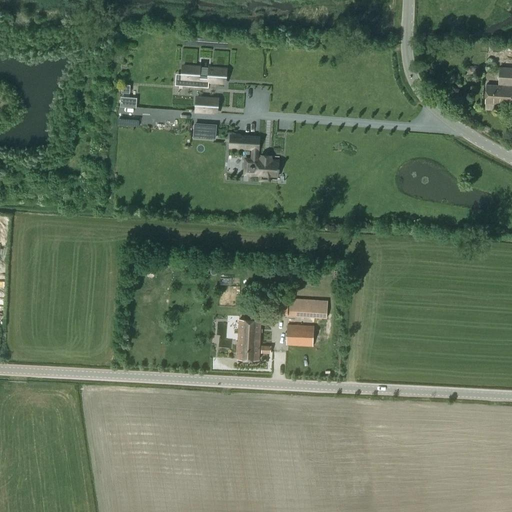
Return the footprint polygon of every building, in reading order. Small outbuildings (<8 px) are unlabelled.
[(207,87),(208,87),(209,82),(225,83),(226,68),(208,67),(208,78),(200,78),(200,67),(183,66),(182,79),(176,79),(176,84),(199,86),(199,83),(207,84),(207,87)] [(485,84),(484,104),(511,105),(511,67),(499,67),(497,85),(485,84)] [(217,98),(197,97),(196,111),(216,113),(217,98)] [(257,160),(258,137),(236,135),(236,147),(253,149),(251,165),(250,165),(250,168),(251,168),(251,173),(261,174),(260,179),(268,180),(269,175),(278,175),(278,170),(279,170),(280,167),(278,167),(279,161),(270,161),(270,156),(262,155),(262,160),(257,160)] [(270,297),(269,315),(325,318),(327,301),(270,297)] [(238,319),(237,358),(259,359),(260,320),(238,319)] [(287,324),(286,345),(313,346),(314,325),(287,324)]
